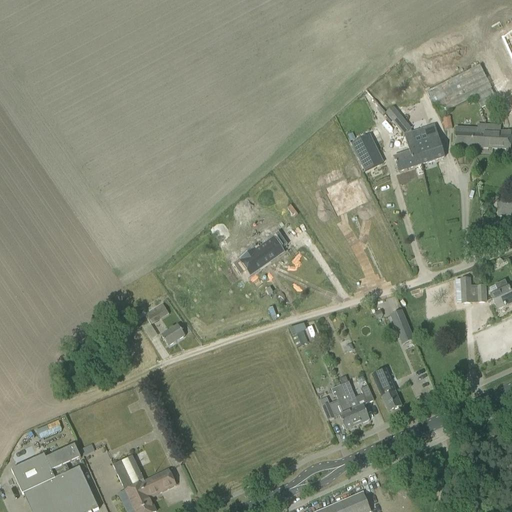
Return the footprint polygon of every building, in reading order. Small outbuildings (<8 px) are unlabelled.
[(378,0),(385,14),(395,9),(401,0),(412,0),(414,3),(419,0),(423,0),(424,0),(378,0)] [(401,79),(385,40),(357,52),(373,91),(401,79)] [(511,47),(497,55),(511,83),(511,47)] [(345,128),(370,117),(347,64),(351,62),(346,50),(316,63),(345,128)] [(383,112),(417,99),(413,88),(379,101),(383,112)] [(450,117),(442,118),(444,129),(452,128),(450,117)] [(406,125),(399,130),(403,136),(411,133),(410,130),(406,125)] [(456,128),(455,148),(510,150),(511,133),(499,132),(499,129),(491,129),(492,126),(478,125),(478,130),(456,128)] [(403,136),(409,152),(393,157),(398,173),(445,158),(434,126),(411,133),(403,136)] [(351,145),(361,165),(364,163),(365,161),(374,157),(379,155),(376,150),(370,136),(351,145)] [(344,182),(328,190),(331,196),(329,197),(338,214),(364,201),(356,184),(347,188),(344,182)] [(511,199),(497,201),(498,213),(511,211),(511,199)] [(291,207),(280,214),(289,227),(300,220),(291,207)] [(255,253),(241,262),(244,267),(250,277),(283,254),(281,250),(287,246),(283,240),(282,240),(278,234),(271,238),(272,240),(255,252),(254,252),(255,253)] [(461,280),(462,306),(470,305),(469,280),(461,280)] [(498,294),(491,297),(497,311),(504,308),(505,310),(511,306),(511,297),(505,282),(495,287),(498,294)] [(476,288),(477,304),(485,303),(484,287),(476,288)] [(146,316),(152,326),(168,316),(162,305),(146,316)] [(414,341),(401,312),(390,317),(402,346),(414,341)] [(161,337),(163,339),(168,348),(185,337),(178,326),(161,337)] [(288,330),(288,331),(291,338),(300,335),(297,327),(288,330)] [(382,363),(369,369),(388,413),(401,408),(399,401),(403,399),(400,391),(395,393),(382,363)] [(342,387),(348,384),(345,378),(339,381),(342,387)] [(342,387),(341,388),(343,394),(358,427),(370,421),(363,406),(374,402),(368,387),(360,390),(363,396),(356,399),(349,384),(348,384),(342,387)] [(338,402),(329,406),(335,419),(339,417),(339,418),(342,423),(346,432),(358,427),(343,394),(341,388),(331,392),(334,398),(336,398),(338,402)] [(335,419),(329,405),(321,408),(327,423),(335,419)] [(61,422),(37,429),(40,438),(63,432),(61,422)] [(26,494),(34,511),(82,511),(91,508),(93,511),(94,511),(99,510),(80,469),(70,473),(67,465),(81,459),(75,446),(46,460),(44,456),(11,471),(22,495),(26,494)] [(155,511),(149,499),(175,487),(168,472),(144,482),(132,458),(113,467),(134,511),(155,511)] [(321,511),(370,511),(363,494),(321,511)]
